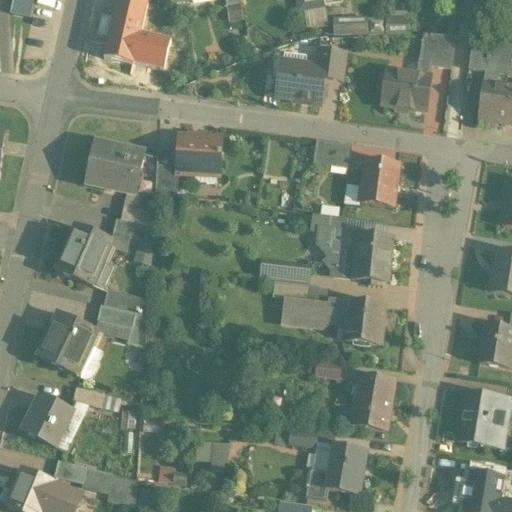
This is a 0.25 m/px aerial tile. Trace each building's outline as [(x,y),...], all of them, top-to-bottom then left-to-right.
[(239,0),(224,0),(226,11),(241,8),(239,0)] [(340,0),(322,0),(323,3),(324,9),(342,7),(340,0)] [(337,22),(338,38),(387,35),(386,20),(337,22)] [(455,40),(423,39),(417,80),(429,82),(430,70),(451,73),(455,40)] [(488,44),(472,40),(468,73),(485,75),(488,44)] [(511,50),(488,44),(485,75),(484,76),(508,79),(511,50)] [(346,59),(318,55),(316,71),(325,72),(323,82),(342,84),(346,59)] [(316,71),(281,66),(277,100),(293,103),(293,105),(319,108),(323,82),(325,72),(316,71)] [(417,80),(387,76),(383,109),(396,111),(396,115),(397,116),(408,118),(410,117),(410,113),(425,115),(429,82),(417,80)] [(511,91),(482,88),(478,122),(505,125),(504,128),(511,128),(511,91)] [(221,143),(179,140),(177,170),(177,177),(178,177),(219,180),(220,162),(221,158),(220,158),(221,143)] [(272,142),(265,174),(288,179),(295,148),(272,142)] [(352,150),(316,144),(313,168),(363,175),(364,165),(350,164),(352,150)] [(144,159),(95,148),(86,188),(135,199),(144,159)] [(398,168),(365,164),(364,165),(363,175),(361,191),(359,207),(393,211),(398,168)] [(177,170),(157,169),(155,198),(177,200),(178,177),(177,177),(177,170)] [(511,186),(509,186),(501,231),(511,232),(511,186)] [(361,191),(347,189),(345,209),(359,211),(359,207),(361,191)] [(154,217),(124,210),(120,225),(153,233),(154,217)] [(342,223),(314,219),(312,235),(319,236),(319,234),(341,236),(342,223)] [(120,225),(116,224),(112,239),(152,249),(153,233),(120,225)] [(112,246),(76,231),(56,277),(93,292),(112,246)] [(341,236),(319,234),(319,236),(318,249),(329,263),(325,267),(332,276),(332,281),(350,283),(387,287),(391,243),(359,240),(360,238),(341,236)] [(511,258),(497,256),(490,297),(511,300),(511,258)] [(311,272),(294,270),(285,277),(284,277),(282,289),(308,292),(311,272)] [(282,289),(274,288),(272,303),(284,304),(307,306),(309,292),(308,292),(282,289)] [(329,294),(309,292),(307,306),(328,309),(328,304),(329,294)] [(148,305),(107,295),(103,311),(135,319),(147,321),(148,305)] [(307,306),(284,304),(281,329),(309,332),(311,317),(327,318),(326,328),(345,331),(343,346),(380,350),(385,311),(328,304),(328,309),(307,306)] [(103,311),(101,311),(97,326),(130,334),(132,334),(135,319),(103,311)] [(97,337),(58,319),(38,363),(76,381),(97,337)] [(147,321),(135,319),(132,334),(130,334),(127,349),(145,353),(147,321)] [(511,353),(511,334),(484,330),(478,368),(511,374),(511,355),(511,353)] [(341,369),(317,366),(315,381),(339,384),(341,369)] [(394,386),(360,380),(353,416),(368,418),(366,433),(385,436),(394,386)] [(104,400),(76,393),(73,407),(101,414),(104,400)] [(511,405),(465,397),(456,447),(502,455),(511,405)] [(73,416),(40,401),(23,437),(55,453),(73,416)] [(275,448),(315,452),(316,449),(317,438),(290,435),(290,436),(276,435),(275,448)] [(335,440),(317,438),(316,449),(333,452),(333,450),(335,440)] [(228,450),(214,449),(212,475),(222,476),(223,466),(227,466),(228,450)] [(365,456),(333,450),(333,452),(329,478),(310,475),(305,504),(325,507),(328,495),(358,500),(365,456)] [(86,473),(58,466),(54,482),(82,489),(86,473)] [(174,472),(160,471),(158,485),(185,489),(187,479),(174,478),(174,472)] [(55,488),(22,474),(6,511),(77,511),(82,501),(84,497),(82,494),(61,489),(60,492),(55,490),(55,488)] [(504,482),(470,476),(464,511),(511,511),(511,505),(501,504),(504,482)] [(135,511),(137,485),(113,479),(107,506),(131,511),(135,511)] [(155,511),(158,497),(141,494),(138,511),(155,511)]
